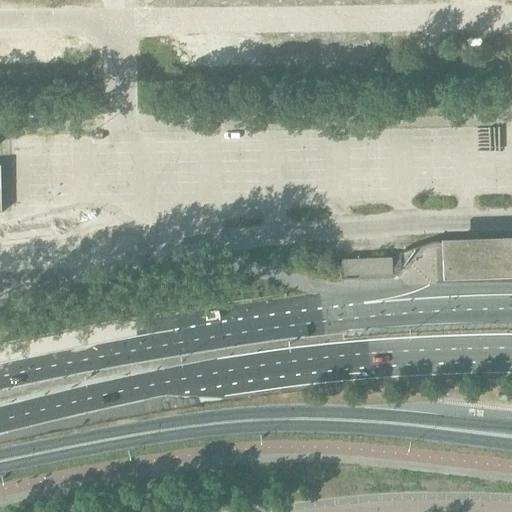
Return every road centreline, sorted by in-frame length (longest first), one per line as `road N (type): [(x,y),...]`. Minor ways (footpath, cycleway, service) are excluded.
road 1 (primary): [(0,419),(322,357),(511,348)]
road 2 (unclassified): [(511,220),(242,240),(188,231),(0,254)]
road 3 (secondary): [(0,462),(272,419),(494,435)]
road 4 (unknown): [(511,148),(77,155)]
road 5 (primary): [(329,319),(0,377)]
road 6 (primary): [(511,308),(329,319)]
road 7 (unclassified): [(329,511),(511,509)]
